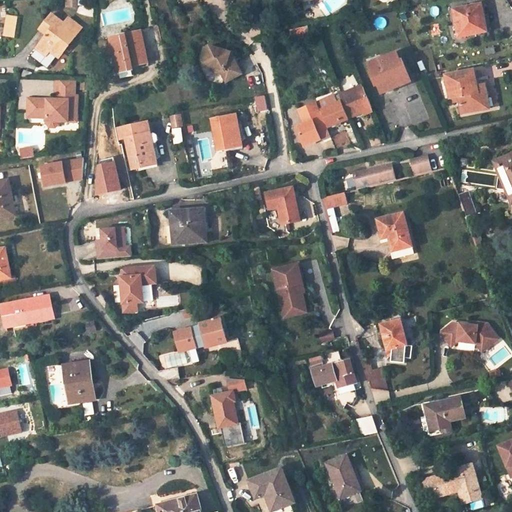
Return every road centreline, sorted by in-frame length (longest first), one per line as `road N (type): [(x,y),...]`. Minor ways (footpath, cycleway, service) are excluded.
road 1 (residential): [(312,167),(92,214),(70,229),(84,289),(186,412),(228,511)]
road 2 (residential): [(312,167),(371,399),(417,511)]
road 3 (unknown): [(3,511),(35,471),(113,493),(181,472),(218,484)]
road 4 (residential): [(511,123),(312,167)]
road 5 (unknown): [(74,271),(147,261),(192,277)]
